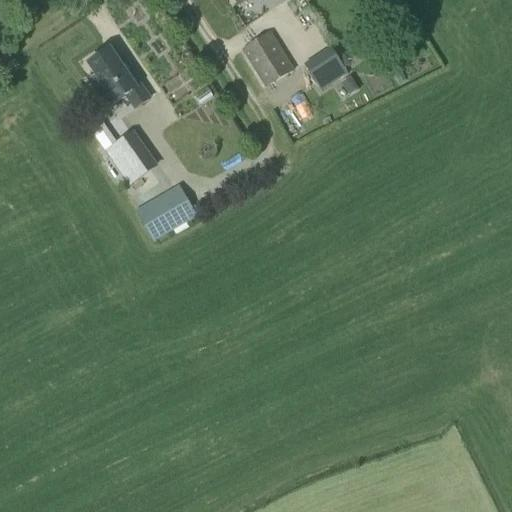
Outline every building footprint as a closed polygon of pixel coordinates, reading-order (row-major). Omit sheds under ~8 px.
[(265,90),(293,72),(270,34),(241,51),(265,90)] [(114,57),(109,49),(87,65),(95,77),(87,82),(107,111),(126,98),(133,107),(147,97),(118,55),(114,57)] [(337,60),(330,50),(304,67),(320,92),(347,75),(344,71),(337,60)] [(350,97),(361,91),(354,79),(344,85),(350,97)] [(105,153),(130,188),(158,167),(133,133),(105,153)] [(165,236),(196,219),(179,188),(148,206),(165,236)]
